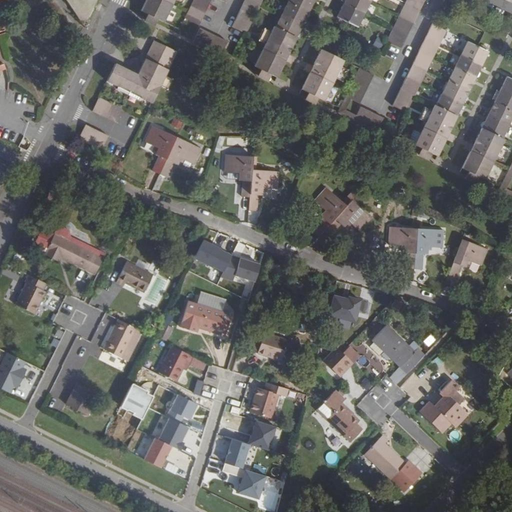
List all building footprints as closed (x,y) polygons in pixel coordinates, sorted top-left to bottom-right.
[(64,0),(77,18),(85,17),(92,0),(64,0)] [(146,0),(140,12),(146,15),(157,21),(163,24),(173,4),(174,0),(146,0)] [(194,0),(184,20),(198,27),(211,0),(194,0)] [(260,5),(249,0),(244,0),(239,11),(254,18),(260,5)] [(289,0),(288,3),(308,13),(314,0),(289,0)] [(364,15),(370,3),(364,0),(345,0),(344,3),(343,5),(364,15)] [(419,11),(424,0),(408,0),(406,4),(419,11)] [(308,13),(288,3),(282,16),(302,26),(305,19),(308,18),(309,15),(308,13)] [(413,23),(419,11),(406,4),(400,17),(413,23)] [(358,29),(364,15),(343,5),(337,18),(339,19),(337,22),(341,24),(343,21),(347,23),(358,29)] [(254,18),(239,11),(231,28),(245,35),(254,18)] [(146,15),(142,22),(154,28),(157,21),(146,15)] [(302,26),(282,16),(275,29),(296,39),(299,38),(300,34),(299,32),(302,26)] [(413,23),(400,17),(393,30),(406,36),(413,23)] [(446,32),(432,25),(425,38),(439,45),(446,32)] [(275,29),(274,28),(271,34),(265,46),(254,68),(259,70),(271,76),(276,79),(284,63),(291,62),(288,56),(296,39),(275,29)] [(227,43),(224,42),(199,30),(195,39),(193,43),(220,56),(222,53),(227,43)] [(258,42),(265,46),(271,34),(263,30),(258,42)] [(393,30),(387,43),(400,49),(406,36),(393,30)] [(439,45),(425,38),(419,51),(433,58),(439,45)] [(176,53),(153,42),(137,76),(114,65),(105,83),(117,88),(127,93),(150,105),(158,88),(164,77),(176,53)] [(482,50),(477,48),(467,43),(461,56),(482,66),(488,53),(485,51),(487,49),(483,47),(482,50)] [(341,68),(343,62),(321,51),(313,68),(309,75),(301,91),(306,93),(318,99),(324,102),(335,81),(341,68)] [(433,58),(419,51),(412,64),(427,71),(433,58)] [(291,62),(284,63),(291,66),(294,59),(288,56),(291,62)] [(479,72),(482,66),(461,56),(455,69),(475,78),(478,77),(480,74),(479,72)] [(427,71),(412,64),(406,77),(421,84),(427,71)] [(306,69),(313,68),(306,65),(303,72),(309,75),(306,69)] [(348,71),(341,68),(335,81),(342,84),(348,71)] [(475,78),(455,69),(449,82),(469,91),(475,78)] [(259,70),(256,78),(267,83),(271,76),(259,70)] [(359,105),(372,76),(359,70),(339,110),(337,114),(343,116),(345,112),(350,101),(359,105)] [(511,76),(510,76),(509,79),(507,77),(500,91),(511,96),(511,76)] [(171,80),(164,77),(158,88),(166,91),(171,80)] [(421,84),(406,77),(400,90),(414,97),(421,84)] [(469,91),(449,82),(442,94),(463,104),(469,91)] [(126,96),(127,93),(117,88),(115,91),(126,96)] [(414,97),(400,90),(392,106),(406,113),(414,97)] [(511,112),(511,96),(500,91),(499,93),(494,102),(494,104),(511,112)] [(318,99),(306,93),(303,101),(314,106),(318,99)] [(463,104),(442,94),(436,107),(456,117),(457,115),(462,106),(463,104)] [(121,110),(97,99),(91,113),(114,124),(121,110)] [(509,127),(511,119),(511,112),(494,104),(488,117),(509,127)] [(436,107),(434,107),(432,112),(425,124),(415,146),(420,149),(431,155),(437,157),(444,141),(451,140),(448,134),(456,117),(436,107)] [(382,119),(360,108),(356,117),(354,122),(376,133),(378,128),(382,119)] [(425,124),(432,112),(424,109),(418,121),(425,124)] [(356,117),(345,112),(343,116),(354,122),(356,117)] [(509,127),(488,117),(485,123),(482,123),(480,127),(481,130),(502,140),(509,127)] [(84,126),(83,128),(78,140),(101,151),(108,138),(84,126)] [(159,176),(175,139),(151,128),(144,143),(158,150),(155,156),(158,158),(152,172),(159,176)] [(467,172),(478,178),(484,181),(495,158),(501,146),(504,141),(502,140),(481,130),(473,146),(467,148),(470,153),(462,170),(467,172)] [(451,140),(444,141),(450,144),(454,137),(448,134),(451,140)] [(200,150),(175,139),(159,176),(167,179),(173,165),(177,167),(180,160),(193,166),(200,150)] [(467,148),(473,146),(467,143),(464,150),(470,153),(467,148)] [(501,146),(495,158),(502,162),(508,149),(501,146)] [(420,149),(416,156),(428,162),(431,155),(420,149)] [(251,172),(251,159),(226,156),(224,174),(239,175),(238,182),(242,183),(241,199),(249,199),(251,172)] [(511,180),(511,179),(511,163),(500,188),(498,192),(503,195),(506,190),(511,180)] [(254,172),(251,172),(249,199),(248,212),(256,213),(257,197),(262,197),(262,191),(277,192),(278,174),(254,172)] [(464,179),(475,185),(478,178),(467,172),(464,179)] [(345,207),(353,198),(350,195),(342,204),(325,189),(314,202),(325,212),(320,218),(323,220),(312,232),(318,237),(323,231),(345,207)] [(503,195),(511,199),(511,193),(506,190),(503,195)] [(359,199),(356,195),(353,198),(345,207),(323,231),(330,237),(340,226),(343,229),(348,223),(359,233),(366,225),(367,226),(369,226),(372,223),(370,220),(371,219),(354,204),(359,199)] [(413,270),(416,230),(389,228),(388,246),(403,247),(403,254),(407,254),(406,270),(413,270)] [(443,231),(416,230),(413,270),(421,271),(422,255),(427,255),(427,248),(442,249),(443,231)] [(96,277),(104,262),(53,235),(43,255),(53,260),(55,257),(60,259),(96,277)] [(487,251),(461,241),(447,279),(455,282),(461,267),(465,269),(467,262),(481,267),(487,251)] [(256,283),(262,263),(201,243),(195,261),(223,271),(221,277),(234,282),(235,276),(256,283)] [(125,285),(133,289),(143,294),(151,278),(126,266),(116,285),(123,288),(125,285)] [(43,291),(46,285),(28,276),(24,282),(26,283),(15,305),(34,315),(45,293),(43,291)] [(355,326),(362,302),(334,293),(326,318),(355,326)] [(191,327),(197,329),(224,338),(230,317),(187,303),(179,329),(189,332),(191,327)] [(102,349),(119,358),(134,329),(116,321),(102,349)] [(166,326),(161,338),(168,341),(173,329),(166,326)] [(374,343),(407,376),(424,358),(419,353),(416,356),(414,354),(405,345),(388,328),(386,330),(385,329),(380,333),(382,335),(375,342),(374,343)] [(134,329),(119,358),(126,362),(140,332),(134,329)] [(374,340),(375,342),(382,335),(380,333),(374,340)] [(257,334),(251,350),(259,353),(265,337),(257,334)] [(259,353),(259,356),(282,364),(289,342),(266,335),(265,337),(259,353)] [(428,347),(435,341),(431,335),(423,341),(428,347)] [(405,345),(414,354),(418,349),(409,341),(405,345)] [(186,364),(189,366),(192,359),(173,349),(160,374),(177,383),(183,370),(186,364)] [(6,352),(0,364),(0,388),(16,396),(31,365),(6,352)] [(363,354),(357,359),(365,368),(371,363),(363,354)] [(344,383),(357,369),(341,355),(329,369),(344,383)] [(202,372),(205,365),(192,359),(189,366),(202,372)] [(428,405),(421,413),(441,432),(445,429),(450,423),(454,427),(466,415),(456,406),(462,401),(453,392),(457,388),(450,382),(440,393),(444,397),(432,409),(428,405)] [(75,384),(65,405),(86,416),(97,395),(75,384)] [(289,392),(267,385),(264,393),(257,391),(250,415),(271,422),(279,398),(286,400),(289,392)] [(361,392),(367,398),(374,391),(368,385),(361,392)] [(319,414),(327,422),(350,445),(364,431),(358,425),(360,423),(353,416),(343,406),(345,404),(337,396),(326,407),(319,414)] [(249,445),(274,450),(279,426),(254,421),(249,445)] [(398,472),(405,465),(384,445),(387,442),(382,437),(364,455),(389,480),(398,472)] [(222,471),(240,477),(250,445),(232,439),(222,471)] [(411,471),(405,465),(398,472),(404,478),(411,471)] [(259,500),(267,477),(245,470),(237,493),(259,500)]
